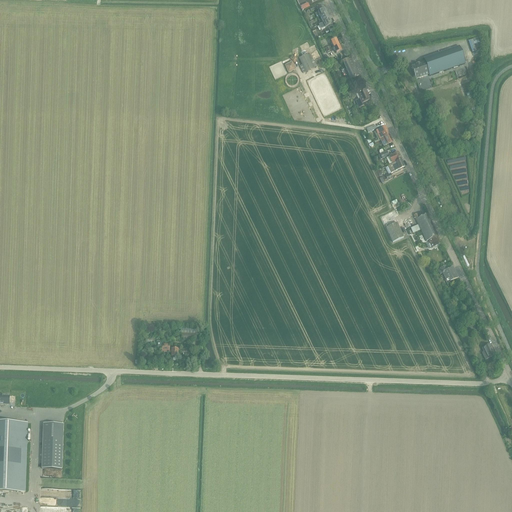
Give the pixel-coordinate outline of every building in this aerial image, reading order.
[(319,11),(318,12),(318,13),(320,17),(324,16),(328,14),(325,9),(324,7),(318,9),(319,11)] [(324,16),(320,17),(323,23),(330,20),(328,14),(324,16)] [(320,25),(319,25),(320,27),(321,30),(325,28),(327,27),(332,25),(333,25),(330,20),(323,23),(322,24),(320,25)] [(331,42),(333,48),(339,45),(336,39),(331,42)] [(339,45),(333,48),(336,54),(344,51),(342,47),(340,47),(339,45)] [(334,52),(331,46),(325,49),(328,54),(334,52)] [(424,63),(412,67),(416,80),(429,75),(430,77),(465,65),(458,46),(423,59),(424,63)] [(308,55),(300,59),(299,59),(302,65),(300,66),(303,73),(306,72),(306,73),(315,68),(314,68),(316,67),(310,54),(308,55)] [(350,80),(359,76),(351,59),(343,62),(348,74),(348,75),(350,80)] [(285,66),(289,74),(296,70),(292,62),(285,66)] [(363,103),(370,100),(366,90),(357,94),(360,99),(355,101),(359,109),(365,106),(363,103)] [(374,133),(377,139),(379,139),(390,134),(386,127),(380,129),(380,130),(377,131),(374,133)] [(388,145),(393,142),(390,134),(379,139),(380,139),(384,147),(388,145)] [(387,152),(378,156),(381,160),(389,156),(387,152)] [(386,159),(389,165),(393,164),(396,162),(401,160),(398,153),(393,155),(393,156),(386,159)] [(386,176),(380,179),(382,184),(393,179),(391,174),(405,168),(402,161),(401,160),(396,162),(393,164),(389,165),(390,166),(388,166),(388,167),(385,168),(388,175),(389,175),(386,176)] [(410,233),(412,232),(413,234),(421,230),(426,242),(429,241),(432,248),(442,244),(438,236),(428,214),(420,218),(418,214),(414,216),(418,225),(408,230),(410,233)] [(398,223),(386,228),(393,243),(404,238),(398,223)] [(447,284),(457,279),(458,278),(453,268),(449,270),(447,266),(438,270),(440,275),(443,274),(446,280),(445,280),(447,284)] [(170,344),(165,344),(165,342),(161,342),(161,352),(164,353),(164,354),(167,354),(167,353),(170,353),(170,344)] [(486,360),(487,359),(495,355),(490,345),(482,349),(484,352),(482,353),(486,360)] [(0,404),(9,405),(9,396),(0,395),(0,404)] [(0,491),(25,493),(28,423),(0,422),(0,491)] [(62,470),(64,425),(43,424),(42,469),(62,470)]
